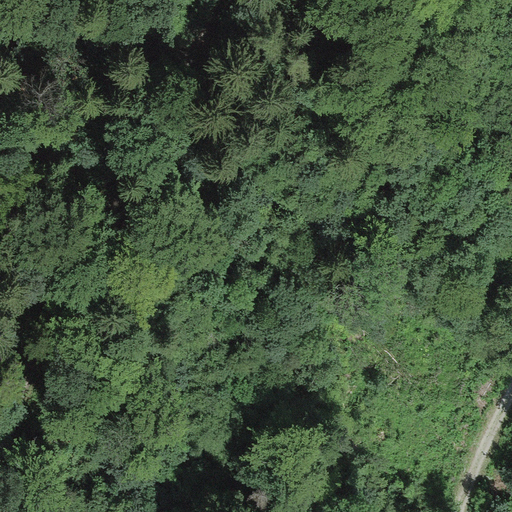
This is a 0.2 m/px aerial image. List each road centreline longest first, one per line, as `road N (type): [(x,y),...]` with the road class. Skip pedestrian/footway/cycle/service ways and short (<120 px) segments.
road 1 (track): [(213,0),(109,230),(0,424)]
road 2 (track): [(459,511),(511,395)]
